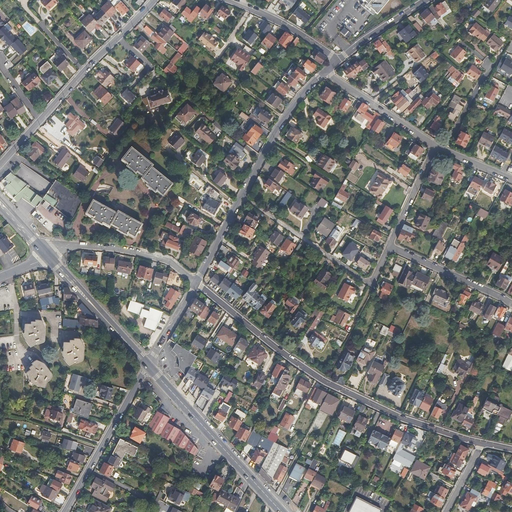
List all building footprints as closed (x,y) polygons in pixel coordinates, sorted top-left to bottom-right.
[(56,2),(54,0),(43,0),(40,3),(47,11),(56,2)] [(179,9),(186,0),(174,0),(172,3),(179,9)] [(297,1),(295,0),(280,0),(287,5),(287,6),(288,7),(289,8),(290,7),(291,8),(297,1)] [(357,0),(362,4),(361,5),(365,8),(373,15),(375,13),(377,14),(388,0),(357,0)] [(489,14),(500,1),(499,0),(488,0),(490,2),(490,3),(490,4),(484,12),(486,13),(486,12),(489,14)] [(128,9),(121,1),(115,7),(123,15),(126,12),(128,9)] [(437,20),(441,17),(442,18),(452,11),(445,1),(441,4),(441,3),(437,5),(438,6),(437,7),(435,8),(432,4),(427,8),(437,20)] [(116,10),(108,2),(101,9),(101,10),(106,15),(107,14),(110,16),(116,10)] [(211,12),(212,10),(205,5),(202,9),(201,10),(198,13),(205,19),(206,18),(208,21),(213,14),(211,12)] [(302,21),(305,24),(311,16),(298,6),(292,14),(302,21)] [(199,7),(198,8),(197,7),(193,12),(186,7),(182,13),(188,17),(187,19),(191,22),(198,13),(201,10),(202,9),(199,7)] [(229,13),(222,7),(217,14),(222,17),(225,19),(229,13)] [(437,20),(427,8),(420,15),(427,23),(430,21),(432,23),(435,24),(438,21),(437,20)] [(476,8),(470,14),(475,18),(481,12),(476,8)] [(172,20),(174,17),(172,15),(164,9),(159,16),(167,22),(170,18),(172,20)] [(108,17),(106,15),(101,10),(97,14),(104,21),(108,17)] [(99,25),(93,18),(89,14),(80,23),(92,35),(101,26),(99,25)] [(104,21),(97,14),(93,18),(99,25),(104,21)] [(266,34),(271,28),(267,25),(264,22),(259,29),(266,34)] [(474,35),(475,35),(479,38),(479,37),(483,40),(490,32),(485,29),(484,29),(475,22),(469,30),(469,31),(474,35)] [(421,30),(415,23),(412,25),(414,27),(416,30),(418,32),(421,30)] [(176,29),(171,24),(168,28),(173,32),(176,29)] [(0,36),(9,46),(17,39),(4,25),(0,29),(0,36)] [(416,34),(408,25),(399,32),(406,42),(416,34)] [(166,42),(174,33),(173,32),(168,28),(166,26),(163,29),(158,35),(162,39),(166,42)] [(344,28),(340,33),(348,39),(352,35),(344,28)] [(76,37),(77,38),(74,41),(83,49),(92,39),(84,31),(85,30),(83,29),(76,37)] [(162,39),(155,33),(153,32),(149,36),(158,43),(155,48),(163,55),(167,50),(163,47),(167,43),(166,42),(162,39)] [(213,39),(214,39),(209,35),(209,36),(204,32),(199,39),(213,50),(218,43),(213,39)] [(286,48),(292,38),(284,33),(278,42),(286,48)] [(270,48),(276,40),(268,34),(262,43),(270,48)] [(490,46),(492,48),(495,51),(496,49),(496,50),(503,42),(493,34),(487,42),(490,45),(490,46)] [(392,49),(382,35),(378,37),(381,40),(381,41),(380,41),(379,40),(374,43),(380,53),(385,49),(388,52),(392,49)] [(142,54),(151,44),(143,37),(138,43),(134,47),(142,54)] [(294,49),(301,40),(299,39),(296,37),(290,46),(294,49)] [(26,50),(17,39),(9,46),(12,50),(13,49),(14,50),(20,56),(26,50)] [(180,54),(188,44),(184,41),(177,51),(178,52),(180,54)] [(425,55),(423,53),(417,45),(409,51),(415,59),(417,61),(425,55)] [(459,63),(465,56),(464,55),(467,52),(458,45),(450,55),(459,63)] [(251,58),(255,52),(247,46),(243,52),(250,57),(249,57),(251,58)] [(60,71),(68,63),(65,59),(67,57),(59,48),(55,53),(59,57),(53,63),(60,71)] [(242,72),(251,58),(249,57),(250,57),(243,52),(238,49),(231,60),(239,65),(237,69),(242,72)] [(325,59),(326,57),(315,50),(313,53),(316,55),(314,58),(321,64),(325,59)] [(436,59),(440,54),(437,50),(431,54),(436,59)] [(178,59),(182,55),(180,54),(178,52),(174,57),(171,61),(174,64),(178,59)] [(140,70),(143,66),(140,63),(131,55),(128,59),(127,59),(126,61),(127,62),(125,66),(132,72),(135,68),(137,70),(138,70),(140,70)] [(504,58),(501,57),(497,67),(501,69),(501,70),(501,71),(501,72),(502,72),(502,73),(503,73),(504,73),(505,73),(505,72),(506,71),(511,74),(511,71),(511,61),(508,60),(504,58)] [(369,67),(363,59),(358,64),(356,62),(352,65),(357,72),(360,70),(360,71),(361,70),(361,69),(363,67),(365,70),(369,67)] [(311,72),(316,66),(307,60),(303,66),(304,67),(302,70),(308,75),(310,71),(311,72)] [(395,73),(392,69),(385,60),(373,70),(375,74),(378,72),(384,81),(395,73)] [(43,74),(50,69),(52,67),(47,61),(40,68),(39,70),(43,74)] [(255,75),(262,66),(258,63),(251,72),(255,75)] [(172,75),(178,68),(174,64),(172,66),(169,64),(162,71),(165,74),(168,71),(172,75)] [(480,69),(477,67),(473,64),(467,73),(476,80),(481,72),(479,70),(480,69)] [(303,79),(306,75),(294,65),(287,74),(290,76),(297,81),(300,77),(303,79)] [(355,73),(357,72),(352,65),(347,69),(346,69),(343,71),(345,74),(350,76),(351,75),(353,78),(357,76),(356,75),(357,75),(356,74),(355,73)] [(48,84),(56,76),(50,69),(43,74),(41,76),(48,84)] [(465,76),(456,69),(454,72),(455,73),(452,77),(459,82),(462,79),(463,79),(465,76)] [(109,81),(113,77),(106,70),(103,73),(99,70),(96,74),(100,78),(98,80),(105,86),(109,81)] [(40,80),(36,75),(34,73),(31,75),(30,74),(28,73),(25,75),(25,77),(26,79),(22,83),(28,91),(36,84),(36,83),(40,80)] [(223,92),(232,82),(222,74),(214,84),(223,92)] [(297,82),(297,81),(290,76),(288,79),(284,76),(282,79),(290,85),(291,84),(294,86),(297,82)] [(493,82),(485,97),(493,101),(499,90),(498,89),(500,86),(493,82)] [(284,96),(290,89),(282,83),(277,90),(284,96)] [(105,104),(112,96),(108,92),(108,93),(100,86),(93,92),(105,104)] [(147,97),(146,98),(142,99),(144,105),(149,104),(150,108),(171,101),(169,96),(167,91),(162,92),(160,87),(160,86),(151,90),(152,96),(147,97)] [(409,97),(412,94),(418,89),(416,87),(413,89),(411,92),(408,94),(407,95),(409,97)] [(330,104),(336,94),(326,88),(319,97),(330,104)] [(135,96),(127,89),(122,95),(130,102),(135,96)] [(427,96),(429,97),(429,98),(427,97),(421,103),(428,108),(433,103),(436,105),(441,99),(440,99),(441,98),(442,96),(441,94),(439,95),(437,96),(431,91),(427,96)] [(404,98),(398,92),(392,97),(394,99),(395,100),(393,101),(396,105),(404,98)] [(275,109),(281,100),(273,94),(267,103),(275,109)] [(458,115),(463,106),(458,103),(461,97),(455,94),(449,106),(454,109),(452,113),(450,112),(447,116),(453,119),(456,114),(458,115)] [(25,110),(17,98),(11,102),(13,105),(18,113),(19,114),(25,110)] [(345,111),(351,103),(344,98),(338,106),(341,108),(345,111)] [(402,111),(409,104),(404,98),(396,105),(398,108),(402,111)] [(412,113),(422,101),(418,98),(404,112),(405,113),(407,114),(410,111),(412,113)] [(357,109),(362,103),(358,100),(354,107),(357,109)] [(18,113),(13,105),(11,102),(10,102),(3,107),(4,109),(10,118),(18,113)] [(373,116),(365,111),(368,106),(362,103),(357,109),(356,111),(358,112),(359,113),(355,119),(361,123),(365,118),(369,121),(366,127),(369,129),(371,127),(376,119),(380,114),(376,111),(373,116)] [(185,122),(188,119),(190,121),(195,115),(193,113),(194,111),(186,104),(183,108),(182,107),(179,111),(180,112),(175,118),(180,122),(182,120),(185,122)] [(332,114),(338,106),(335,104),(329,112),(332,114)] [(511,112),(511,111),(498,104),(495,111),(505,117),(504,118),(508,120),(511,112)] [(335,116),(341,108),(338,106),(332,114),(335,116)] [(256,107),(252,114),(251,113),(249,116),(250,117),(254,120),(259,123),(261,120),(266,124),(271,115),(262,109),(258,107),(256,107)] [(330,117),(318,109),(317,108),(313,114),(318,117),(318,119),(319,120),(317,123),(324,127),(330,117)] [(250,117),(249,116),(243,112),(240,116),(248,121),(250,117)] [(84,125),(78,119),(78,117),(75,115),(74,116),(70,113),(67,116),(70,119),(66,125),(69,128),(67,131),(72,135),(79,127),(81,129),(84,125)] [(436,131),(441,124),(438,122),(441,118),(438,114),(434,119),(436,120),(431,127),(436,131)] [(118,137),(127,124),(118,118),(109,130),(118,137)] [(294,127),(297,123),(291,119),(287,124),(293,128),(294,127)] [(378,132),(384,123),(379,120),(378,119),(378,120),(376,119),(371,127),(378,132)] [(215,136),(209,132),(210,131),(207,129),(208,128),(202,124),(195,132),(200,136),(206,141),(205,142),(209,145),(215,136)] [(252,145),(263,130),(254,124),(247,134),(246,133),(243,137),(252,145)] [(301,138),(303,134),(293,128),(287,138),(295,143),(299,137),(301,138)] [(511,133),(511,132),(504,128),(499,137),(507,141),(506,142),(511,145),(511,133)] [(464,146),(470,136),(461,131),(456,141),(464,146)] [(176,148),(185,139),(177,132),(168,142),(176,148)] [(489,148),(494,138),(483,132),(478,141),(481,143),(481,144),(485,146),(489,148)] [(398,142),(401,138),(394,133),(388,142),(395,147),(397,144),(398,145),(399,143),(398,142)] [(408,154),(415,144),(412,141),(405,152),(408,154)] [(45,150),(36,142),(32,146),(32,147),(26,154),(34,161),(40,154),(41,154),(45,150)] [(241,161),(246,154),(242,151),(244,148),(236,142),(234,145),(236,146),(225,161),(234,167),(237,163),(239,160),(241,161)] [(416,161),(423,149),(415,144),(408,154),(407,155),(408,156),(416,161)] [(509,153),(508,153),(502,150),(502,149),(495,145),(490,154),(497,158),(497,159),(504,163),(509,153)] [(172,183),(151,166),(152,164),(131,146),(121,158),(128,164),(127,165),(134,171),(135,172),(137,171),(143,176),(142,177),(148,183),(147,184),(155,191),(157,189),(162,194),(163,194),(172,183)] [(61,168),(71,155),(64,149),(63,149),(53,162),(61,168)] [(199,167),(206,158),(208,155),(201,149),(191,161),(199,167)] [(328,172),(335,162),(323,155),(317,165),(328,172)] [(98,167),(103,160),(98,157),(94,163),(98,167)] [(349,167),(352,169),(352,170),(354,172),(359,164),(353,160),(349,167)] [(269,172),(273,165),(266,161),(262,168),(269,172)] [(292,169),(294,166),(286,161),(284,164),(281,161),(278,166),(291,175),(294,170),(292,169)] [(409,172),(411,169),(403,163),(398,170),(406,176),(409,172)] [(460,175),(461,172),(459,171),(461,166),(453,163),(451,167),(455,169),(451,177),(458,181),(461,176),(460,175)] [(86,168),(83,167),(80,165),(73,175),(82,181),(88,172),(85,170),(86,168)] [(278,182),(284,173),(276,167),(270,176),(278,182)] [(439,184),(443,175),(432,169),(428,178),(429,179),(428,180),(428,181),(430,182),(431,182),(432,180),(439,184)] [(220,185),(227,176),(220,171),(214,180),(220,185)] [(326,183),(329,178),(317,171),(314,176),(315,177),(311,184),(318,189),(323,181),(326,183)] [(385,189),(389,183),(390,183),(392,180),(389,178),(379,172),(376,177),(378,178),(370,190),(377,195),(377,196),(380,198),(382,195),(381,195),(385,189)] [(24,188),(27,184),(16,176),(12,174),(12,175),(11,174),(10,173),(3,179),(7,183),(4,186),(7,190),(14,197),(16,196),(18,199),(21,196),(30,202),(37,207),(39,204),(43,199),(36,193),(28,187),(25,190),(24,188)] [(470,182),(466,189),(465,191),(466,191),(474,196),(479,188),(483,181),(474,176),(470,182)] [(496,185),(488,181),(488,179),(485,177),(483,181),(479,188),(480,189),(480,188),(482,189),(482,190),(487,193),(487,192),(492,194),(494,191),(493,190),(496,185)] [(282,188),(277,184),(269,178),(264,185),(272,191),(274,188),(280,191),(282,188)] [(83,199),(56,180),(54,182),(53,185),(52,186),(43,199),(45,201),(42,205),(46,208),(49,204),(68,218),(72,221),(80,206),(83,199)] [(347,186),(346,186),(348,181),(346,180),(335,197),(345,202),(349,194),(344,191),(347,186)] [(213,214),(216,210),(223,201),(218,198),(221,195),(209,185),(208,187),(206,187),(206,189),(204,192),(210,196),(203,208),(213,214)] [(430,201),(434,192),(426,189),(422,197),(430,201)] [(511,193),(505,190),(499,199),(510,205),(511,205),(511,202),(511,193)] [(283,206),(292,194),(288,192),(280,204),(283,206)] [(323,208),(328,202),(321,197),(317,203),(323,208)] [(142,224),(118,210),(117,213),(93,200),(86,213),(93,217),(92,219),(102,224),(103,222),(110,226),(111,224),(118,228),(117,229),(127,235),(128,233),(135,237),(142,224)] [(375,202),(385,208),(387,206),(377,200),(375,202)] [(297,201),(296,202),(295,202),(290,211),(301,218),(302,216),(304,218),(307,214),(305,212),(307,208),(297,201)] [(340,209),(342,206),(333,201),(331,204),(340,209)] [(383,225),(393,210),(387,206),(385,208),(377,221),(383,225)] [(485,219),(489,212),(479,208),(476,214),(485,219)] [(198,222),(200,217),(191,213),(187,220),(195,225),(197,222),(198,222)] [(255,223),(258,217),(253,214),(252,216),(248,213),(245,217),(247,219),(245,222),(254,227),(256,224),(255,223)] [(424,230),(429,218),(420,213),(418,218),(419,219),(416,225),(424,230)] [(327,235),(335,225),(324,218),(317,228),(327,235)] [(181,228),(167,221),(165,226),(179,232),(181,228)] [(438,240),(448,224),(442,221),(437,230),(435,229),(431,237),(438,240)] [(195,230),(185,224),(183,225),(181,228),(179,232),(182,234),(183,232),(192,237),(195,230)] [(252,233),(254,229),(244,224),(240,232),(250,238),(252,234),(252,233)] [(416,234),(412,232),(414,228),(404,224),(397,238),(402,240),(403,238),(405,238),(408,240),(410,237),(414,238),(416,234)] [(379,238),(382,234),(373,229),(369,237),(377,241),(379,239),(379,238)] [(277,245),(283,237),(274,231),(269,239),(277,245)] [(176,243),(178,239),(163,233),(159,242),(168,246),(177,250),(179,244),(176,243)] [(333,246),(336,241),(333,239),(333,238),(335,239),(336,236),(332,233),(330,237),(329,237),(326,242),(333,246)] [(13,248),(4,237),(3,238),(1,235),(0,235),(0,249),(5,255),(7,253),(13,248)] [(199,256),(206,242),(196,236),(189,250),(199,256)] [(456,261),(468,238),(464,236),(460,243),(450,261),(453,263),(454,261),(454,260),(456,261)] [(289,253),(294,245),(286,239),(280,247),(289,253)] [(445,247),(444,246),(445,244),(438,240),(433,251),(439,254),(442,248),(444,249),(445,247)] [(450,261),(460,243),(453,240),(448,249),(446,248),(441,256),(450,261)] [(298,252),(302,245),(299,243),(294,250),(298,252)] [(354,262),(360,254),(357,252),(359,249),(354,246),(350,243),(348,246),(343,252),(344,252),(342,254),(343,255),(344,255),(354,262)] [(229,249),(222,245),(219,249),(226,254),(229,249)] [(251,258),(252,259),(253,260),(251,263),(259,269),(261,266),(260,265),(269,251),(259,245),(251,258)] [(497,272),(504,259),(492,253),(486,264),(490,266),(488,270),(496,274),(497,272)] [(95,265),(97,257),(88,255),(84,255),(83,263),(95,265)] [(236,266),(240,260),(233,255),(232,257),(231,256),(229,259),(226,264),(236,270),(238,268),(236,266)] [(505,289),(509,282),(508,281),(509,280),(507,279),(507,280),(505,280),(506,278),(503,276),(511,258),(511,257),(509,256),(498,276),(500,277),(496,284),(505,289)] [(113,270),(114,258),(105,257),(105,259),(104,269),(113,270)] [(369,263),(361,257),(356,263),(364,269),(369,263)] [(231,268),(220,260),(217,264),(228,272),(231,268)] [(130,266),(131,263),(118,261),(116,271),(129,274),(130,266)] [(400,273),(403,267),(395,263),(393,269),(394,270),(400,273)] [(149,280),(152,270),(139,266),(136,276),(149,280)] [(322,268),(319,272),(313,281),(323,288),(326,284),(324,283),(330,274),(322,268)] [(411,284),(415,275),(405,270),(398,284),(402,286),(402,287),(408,290),(409,287),(411,284)] [(170,286),(175,274),(169,271),(168,274),(166,280),(165,285),(170,286)] [(168,274),(163,273),(160,272),(159,274),(155,273),(152,281),(160,283),(161,279),(166,280),(168,274)] [(223,279),(215,273),(210,280),(226,292),(232,284),(224,278),(223,279)] [(422,293),(424,289),(429,278),(416,273),(415,275),(411,284),(409,287),(422,293)] [(386,300),(389,294),(393,286),(385,281),(384,283),(381,289),(383,290),(380,297),(386,300)] [(51,282),(38,285),(40,294),(53,291),(51,282)] [(352,293),(354,288),(344,282),(337,296),(346,301),(350,292),(352,293)] [(37,293),(35,283),(24,286),(27,296),(37,293)] [(255,292),(255,291),(253,290),(256,286),(252,283),(242,297),(247,301),(255,292)] [(80,302),(75,296),(70,296),(70,291),(69,291),(64,285),(64,300),(70,300),(70,301),(80,302)] [(59,286),(54,286),(55,297),(40,298),(41,310),(47,310),(46,304),(59,304),(59,286)] [(447,300),(448,298),(448,297),(448,296),(447,295),(446,294),(447,292),(440,289),(440,290),(435,288),(432,294),(435,295),(432,301),(434,302),(442,305),(444,301),(446,300),(446,299),(447,300)] [(176,298),(178,294),(170,290),(164,300),(167,302),(164,307),(169,310),(176,298)] [(463,305),(466,298),(469,299),(471,294),(465,291),(461,290),(457,300),(459,301),(459,303),(463,305)] [(252,305),(260,296),(255,292),(247,301),(252,305)] [(257,309),(265,300),(260,296),(252,305),(257,309)] [(285,307),(288,309),(287,309),(291,312),(297,304),(288,297),(284,302),(287,304),(285,307)] [(197,313),(203,305),(203,304),(196,299),(190,308),(197,313)] [(272,299),(270,302),(269,302),(267,304),(266,303),(259,311),(267,317),(271,312),(271,311),(276,304),(276,302),(272,299)] [(154,331),(156,328),(159,321),(162,312),(130,300),(127,310),(139,314),(139,315),(146,318),(143,326),(154,331)] [(478,302),(478,303),(474,301),(469,310),(480,315),(485,305),(478,302)] [(97,328),(97,320),(81,303),(77,307),(85,315),(84,316),(80,315),(80,324),(69,322),(69,315),(64,315),(64,326),(85,329),(85,325),(97,328)] [(204,318),(208,313),(207,312),(208,310),(207,310),(207,308),(203,305),(197,313),(204,318)] [(492,316),(495,308),(491,305),(484,318),(491,321),(493,316),(492,316)] [(501,319),(505,309),(499,306),(494,316),(501,319)] [(345,323),(346,320),(349,314),(339,309),(338,309),(335,315),(332,314),(329,319),(342,326),(343,322),(345,323)] [(213,324),(219,316),(212,312),(207,320),(213,324)] [(301,321),(304,317),(304,316),(299,313),(298,312),(290,322),(296,326),(300,321),(301,321)] [(311,330),(319,317),(315,316),(303,335),(308,339),(307,341),(315,346),(320,349),(324,343),(326,339),(314,331),(312,335),(311,334),(312,331),(311,330)] [(41,334),(42,329),(44,327),(42,323),(41,324),(40,324),(38,323),(38,322),(38,320),(34,320),(34,322),(30,322),(30,324),(25,324),(23,325),(23,328),(24,328),(24,333),(21,333),(24,341),(26,345),(30,347),(35,344),(36,345),(42,343),(41,341),(42,339),(44,339),(44,335),(41,334)] [(504,329),(506,326),(499,323),(498,325),(494,334),(500,337),(503,332),(504,329)] [(237,336),(223,326),(216,336),(231,346),(237,336)] [(398,332),(399,330),(390,326),(389,328),(388,331),(401,337),(402,334),(398,332)] [(0,347),(9,347),(9,342),(14,342),(14,335),(0,335),(0,347)] [(202,350),(207,342),(197,335),(192,343),(202,350)] [(81,352),(81,347),(83,345),(82,342),(80,342),(79,342),(78,341),(77,338),(74,338),(73,340),(70,340),(70,342),(64,342),(63,343),(63,346),(64,346),(64,352),(61,352),(66,363),(70,366),(76,362),(76,363),(82,361),(82,360),(82,358),(83,357),(84,357),(84,353),(81,352)] [(243,351),(248,343),(241,338),(235,346),(243,351)] [(177,360),(187,350),(177,342),(170,348),(173,351),(175,354),(176,356),(177,360)] [(370,360),(374,351),(363,345),(356,360),(365,364),(367,359),(370,360)] [(261,364),(267,353),(255,346),(249,357),(261,364)] [(511,347),(509,353),(502,367),(511,371),(511,369),(511,347)] [(220,354),(211,348),(206,356),(215,362),(220,354)] [(190,369),(197,357),(187,350),(177,360),(178,362),(178,365),(178,367),(185,375),(190,369)] [(348,369),(352,362),(351,362),(354,357),(349,355),(349,354),(345,352),(342,357),(337,367),(344,371),(346,367),(348,369)] [(475,366),(479,357),(475,355),(470,364),(475,366)] [(474,366),(475,366),(470,364),(470,365),(468,365),(463,362),(458,360),(453,369),(457,370),(456,373),(459,375),(459,376),(463,378),(466,373),(470,375),(471,373),(474,366)] [(375,384),(383,366),(373,361),(368,372),(371,373),(368,380),(375,384)] [(45,371),(41,366),(41,364),(38,362),(37,364),(35,364),(34,364),(33,362),(30,365),(31,366),(28,368),(30,370),(25,374),(25,376),(26,378),(27,377),(31,381),(29,383),(31,384),(40,389),(44,388),(46,382),(48,383),(51,377),(48,375),(48,374),(49,372),(47,369),(45,371)] [(436,372),(441,374),(445,365),(441,363),(436,372)] [(279,379),(285,368),(278,364),(272,375),(273,375),(271,379),(272,382),(277,385),(278,381),(279,379)] [(474,366),(471,373),(484,379),(488,372),(474,366)] [(287,383),(291,376),(287,374),(290,370),(285,368),(279,379),(287,383)] [(198,374),(190,369),(185,375),(185,376),(194,381),(198,374)] [(260,387),(266,376),(260,372),(254,384),(260,387)] [(199,373),(198,374),(194,381),(205,387),(206,386),(210,380),(199,373)] [(383,388),(389,376),(385,373),(379,386),(383,388)] [(79,392),(83,377),(73,374),(68,389),(79,392)] [(234,388),(238,382),(225,374),(220,383),(228,388),(229,385),(234,388)] [(280,396),(287,383),(279,379),(278,381),(277,385),(274,390),(273,392),(280,396)] [(306,392),(311,384),(301,379),(297,387),(295,393),(303,397),(306,392)] [(402,390),(404,385),(402,384),(403,384),(393,379),(388,389),(393,392),(392,394),(396,396),(397,394),(398,394),(400,389),(402,390)] [(109,400),(113,389),(102,386),(100,393),(101,393),(100,397),(109,400)] [(201,393),(210,399),(215,391),(206,386),(205,387),(204,389),(201,393)] [(322,405),(327,394),(315,387),(310,398),(322,405)] [(419,407),(425,396),(425,395),(416,391),(410,402),(419,407)] [(332,414),(339,399),(328,393),(327,394),(322,405),(320,408),(332,414)] [(497,414),(496,414),(507,419),(508,419),(509,419),(511,412),(511,410),(503,406),(503,405),(502,405),(502,404),(501,404),(501,403),(500,403),(500,404),(499,404),(497,403),(499,398),(494,395),(491,403),(495,405),(495,406),(498,407),(499,409),(497,414)] [(427,411),(433,400),(425,396),(419,407),(427,411)] [(471,413),(479,397),(476,396),(469,408),(468,411),(471,413)] [(498,407),(495,406),(495,405),(491,403),(489,402),(491,400),(487,398),(478,417),(480,418),(481,417),(482,417),(483,413),(482,413),(484,411),(486,410),(491,412),(491,413),(494,414),(496,414),(497,414),(499,409),(498,407)] [(88,419),(92,406),(77,400),(74,410),(71,408),(69,413),(71,413),(76,415),(88,419)] [(231,407),(228,405),(223,402),(219,408),(220,408),(218,411),(215,417),(223,422),(231,407)] [(446,410),(446,404),(442,404),(437,402),(431,415),(438,418),(442,410),(446,410)] [(466,415),(468,411),(469,408),(460,403),(456,411),(455,410),(451,417),(462,422),(466,415)] [(142,422),(147,412),(148,412),(151,408),(145,405),(143,407),(141,406),(140,408),(139,407),(133,417),(142,422)] [(62,422),(66,411),(50,406),(46,418),(52,420),(52,419),(62,422)] [(350,422),(356,412),(344,406),(339,417),(350,422)] [(108,416),(109,411),(99,408),(98,413),(108,416)] [(247,414),(237,408),(235,412),(245,417),(247,414)] [(181,430),(168,423),(169,421),(170,418),(157,411),(147,429),(160,436),(195,456),(198,450),(181,430)] [(289,429),(295,416),(287,412),(281,424),(289,429)] [(71,424),(76,415),(71,413),(67,422),(71,424)] [(469,427),(473,419),(472,418),(466,415),(462,422),(461,424),(469,427)] [(238,430),(242,422),(232,416),(229,421),(232,422),(230,425),(238,430)] [(362,433),(367,422),(368,420),(360,416),(353,428),(357,430),(354,435),(359,437),(361,432),(362,433)] [(502,427),(506,420),(500,417),(496,424),(502,427)] [(87,432),(89,423),(81,421),(79,429),(87,432)] [(94,434),(97,426),(93,425),(89,423),(87,432),(94,434)] [(502,427),(496,424),(490,435),(495,437),(498,432),(499,432),(502,427)] [(139,442),(145,431),(135,426),(132,432),(133,433),(131,437),(139,442)] [(251,432),(241,427),(237,436),(246,441),(251,432)] [(395,447),(403,433),(396,429),(391,439),(389,444),(395,447)] [(275,441),(257,431),(253,430),(247,443),(243,450),(248,455),(253,446),(257,448),(252,459),(259,463),(261,458),(262,459),(265,454),(264,454),(264,452),(269,454),(275,441)] [(341,448),(348,433),(343,430),(335,445),(341,448)] [(381,433),(381,432),(378,431),(378,432),(373,430),(368,441),(374,445),(374,446),(375,448),(376,448),(377,448),(379,447),(385,450),(389,444),(391,439),(387,437),(387,435),(385,434),(383,434),(381,433)] [(413,447),(417,439),(410,435),(411,432),(407,430),(393,458),(410,467),(416,456),(402,449),(405,444),(413,447)] [(49,441),(51,435),(43,432),(41,438),(42,438),(40,442),(47,444),(48,440),(49,441)] [(20,453),(24,443),(13,439),(10,449),(20,453)] [(134,454),(138,448),(122,439),(120,443),(121,443),(120,446),(118,445),(113,454),(122,459),(125,452),(133,456),(134,454)] [(62,449),(65,442),(73,444),(70,452),(75,453),(77,447),(76,447),(77,444),(64,440),(61,449),(62,449)] [(284,456),(288,448),(275,441),(269,454),(259,473),(270,485),(274,477),(279,466),(280,464),(284,456)] [(70,452),(73,444),(65,442),(62,449),(70,452)] [(464,458),(468,449),(460,445),(456,454),(464,458)] [(347,463),(352,453),(344,449),(339,459),(347,463)] [(352,465),(356,456),(353,455),(354,454),(352,453),(347,463),(352,465)] [(459,467),(464,458),(456,454),(454,453),(449,461),(459,467)] [(83,462),(84,458),(73,454),(70,461),(79,464),(81,465),(83,462)] [(117,469),(122,459),(113,454),(112,454),(107,463),(113,467),(117,469)] [(284,466),(288,459),(284,456),(280,464),(284,466)] [(501,471),(506,462),(495,456),(490,465),(501,471)] [(313,458),(309,468),(314,470),(318,461),(313,458)] [(76,472),(79,464),(70,461),(66,470),(71,472),(72,470),(76,472)] [(424,478),(430,467),(417,461),(411,472),(424,478)] [(501,471),(490,465),(483,461),(478,471),(487,476),(490,469),(502,476),(502,474),(504,472),(501,471)] [(108,476),(113,467),(107,463),(105,462),(100,472),(108,476)] [(450,477),(455,469),(444,463),(442,468),(440,467),(437,472),(442,474),(442,473),(450,477)] [(295,464),(289,478),(299,482),(305,468),(295,464)] [(281,481),(287,469),(279,466),(274,477),(281,481)] [(402,482),(409,469),(405,467),(399,478),(401,480),(401,481),(402,482)] [(312,481),(316,474),(317,473),(308,468),(304,477),(312,481)] [(70,480),(72,477),(58,471),(56,474),(61,476),(60,480),(69,484),(70,480)] [(439,477),(430,472),(428,476),(437,480),(439,477)] [(219,490),(224,480),(219,477),(220,477),(215,474),(209,485),(219,490)] [(321,489),(326,479),(316,474),(312,481),(311,484),(321,489)] [(106,502),(109,498),(110,495),(107,493),(108,489),(112,491),(114,487),(104,482),(102,481),(96,478),(92,487),(95,489),(92,495),(106,502)] [(489,480),(485,489),(483,488),(480,492),(487,495),(491,497),(493,492),(497,484),(489,480)] [(511,483),(505,480),(500,492),(505,495),(508,490),(511,492),(511,483)] [(60,489),(62,485),(53,481),(50,488),(58,492),(60,489)] [(375,493),(378,487),(370,482),(367,489),(375,493)] [(287,483),(282,491),(291,497),(296,489),(287,483)] [(43,495),(47,487),(43,485),(39,492),(43,495)] [(443,498),(447,489),(440,486),(438,489),(437,489),(435,493),(443,498)] [(53,502),(58,492),(50,488),(47,487),(43,495),(42,496),(53,502)] [(182,499),(186,492),(177,487),(173,495),(171,494),(169,499),(179,505),(182,499)] [(205,494),(191,487),(188,493),(191,494),(194,496),(195,493),(203,497),(205,494)] [(473,506),(480,492),(472,488),(470,492),(468,491),(465,495),(466,497),(465,498),(465,500),(462,500),(460,505),(464,507),(463,508),(465,509),(466,508),(469,510),(472,505),(473,506)] [(222,490),(221,491),(219,495),(216,500),(228,506),(233,495),(229,494),(222,490)] [(428,499),(430,500),(429,501),(439,506),(443,498),(435,493),(429,490),(427,494),(427,495),(428,495),(427,497),(427,498),(428,499)] [(188,501),(191,494),(188,493),(186,492),(182,499),(187,502),(188,501)] [(497,501),(500,495),(493,492),(491,497),(490,498),(494,499),(497,501)] [(216,500),(219,495),(215,493),(210,501),(213,503),(212,504),(213,505),(216,500)] [(228,511),(233,511),(240,499),(233,495),(228,506),(226,509),(228,510),(227,511),(228,511)] [(42,502),(33,496),(28,503),(37,508),(42,502)] [(378,511),(380,509),(356,497),(349,511),(348,511),(378,511)] [(110,511),(112,509),(96,500),(93,505),(91,504),(86,511),(87,511),(110,511)] [(42,502),(37,508),(37,510),(40,511),(41,511),(45,506),(41,504),(42,502)]
